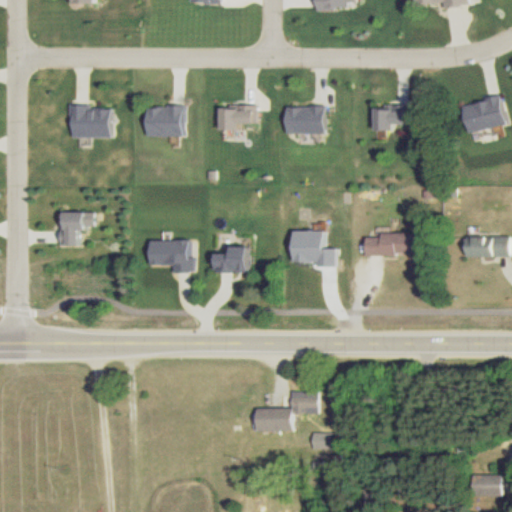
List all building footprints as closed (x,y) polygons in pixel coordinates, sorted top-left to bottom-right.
[(321,0),(321,10),(351,10),(351,2),(359,2),(359,0),(321,0)] [(466,106),(472,133),(510,125),(504,97),(466,106)] [(224,109),(225,131),(243,131),(243,124),(261,124),(261,105),(233,106),(233,108),(224,109)] [(413,126),(414,107),(387,106),(387,109),(379,109),(378,131),(398,132),(398,125),(413,126)] [(115,138),(115,107),(75,107),(75,138),(115,138)] [(188,107),(151,108),(151,138),(189,137),(188,107)] [(290,107),(291,134),(329,133),(329,107),(290,107)] [(65,243),(82,244),(82,227),(98,227),(99,211),(66,211),(65,243)] [(296,261),(320,262),(320,265),(340,265),(341,247),(328,247),(328,230),(297,229),(296,261)] [(417,253),(416,232),(383,232),(383,236),(368,236),(369,255),(417,253)] [(469,256),(511,255),(511,235),(469,236),(469,256)] [(154,239),(153,264),(177,264),(177,271),(198,271),(198,257),(192,257),(193,239),(154,239)] [(233,252),(218,252),(218,272),(252,271),(252,245),(233,246),(233,252)] [(260,408),(260,431),(296,430),(296,413),(322,412),(322,391),(294,391),(295,407),(260,408)] [(335,432),(316,432),(315,449),(334,449),(335,432)] [(506,475),(477,474),(477,495),(505,496),(506,475)]
